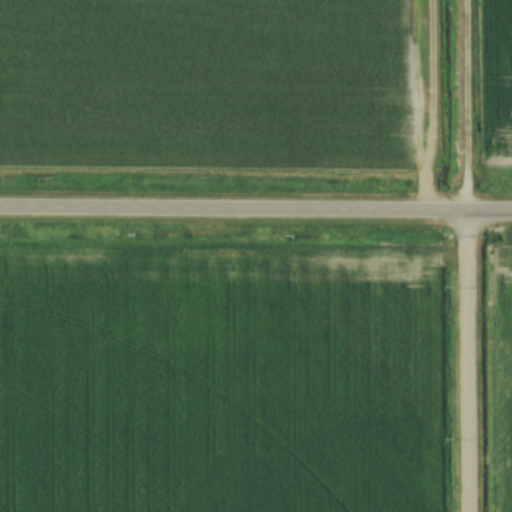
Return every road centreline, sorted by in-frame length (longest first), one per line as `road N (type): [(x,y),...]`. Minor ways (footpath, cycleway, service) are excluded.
road 1 (tertiary): [(511,212),(0,207)]
road 2 (residential): [(464,511),(463,212)]
